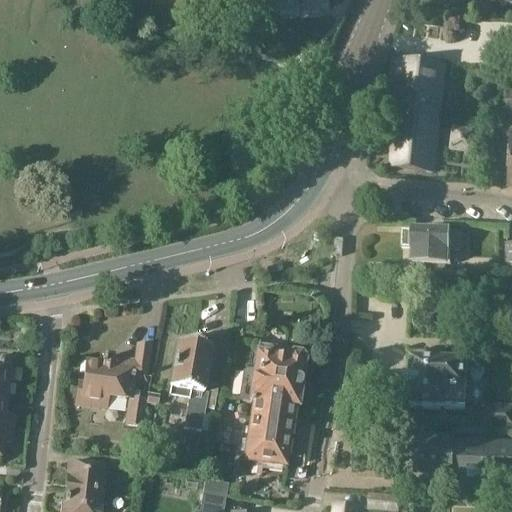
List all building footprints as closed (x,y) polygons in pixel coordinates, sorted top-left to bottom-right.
[(511,0),(483,0),(511,8),(511,0)] [(386,116),(392,116),(438,121),(444,68),(392,62),(386,116)] [(432,174),(438,121),(392,116),(390,169),(432,174)] [(476,131),(452,129),(450,152),(474,154),(476,131)] [(410,267),(425,268),(425,272),(445,272),(445,268),(449,268),(450,267),(450,253),(461,254),(461,234),(401,232),(400,251),(411,252),(410,267)] [(184,431),(201,434),(205,411),(213,412),(218,387),(205,384),(211,349),(177,344),(169,390),(170,390),(168,400),(189,403),(187,407),(184,431)] [(137,347),(135,364),(103,359),(102,367),(86,364),(83,385),(79,384),(76,405),(106,409),(108,397),(127,400),(123,429),(142,431),(146,407),(147,402),(139,400),(139,394),(132,393),(134,382),(145,383),(150,349),(137,347)] [(285,360),(274,359),(275,350),(258,347),(256,356),(255,355),(252,372),(246,371),(242,374),(238,403),(248,405),(251,406),(242,465),(285,472),(294,412),(298,413),(305,364),(300,357),(291,356),(285,360)] [(447,357),(411,356),(410,381),(404,381),(404,390),(410,391),(409,411),(466,413),(468,366),(447,365),(447,357)] [(0,398),(7,399),(8,386),(13,387),(17,360),(3,359),(2,367),(0,366),(0,398)] [(147,396),(147,402),(146,407),(157,409),(159,397),(147,396)] [(0,429),(14,431),(16,419),(4,418),(7,399),(0,398),(0,429)] [(511,407),(481,406),(480,432),(511,433),(511,407)] [(12,445),(14,431),(0,429),(0,461),(2,444),(12,445)] [(415,486),(511,491),(511,484),(511,445),(417,441),(415,486)] [(120,460),(136,462),(137,451),(122,449),(120,460)] [(134,476),(136,462),(120,460),(119,460),(117,474),(134,476)] [(205,482),(203,495),(225,500),(228,486),(219,485),(222,468),(209,465),(205,482)] [(66,492),(107,497),(108,485),(104,485),(105,470),(69,466),(66,492)] [(148,486),(150,487),(160,488),(161,482),(150,480),(148,486)] [(101,511),(102,507),(106,508),(107,497),(66,492),(64,511),(101,511)] [(199,511),(223,511),(225,500),(203,495),(199,511)] [(396,511),(397,501),(367,499),(366,511),(374,511),(396,511)]
